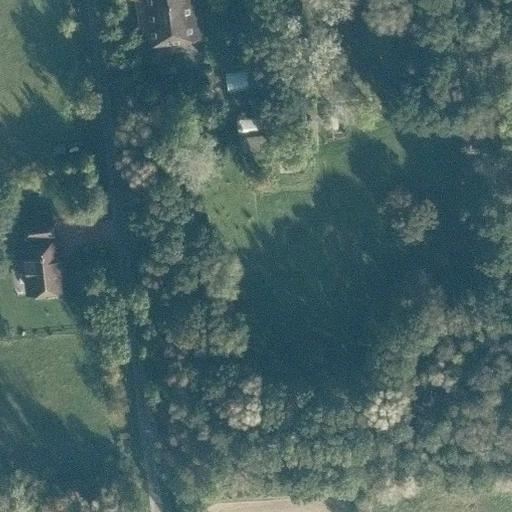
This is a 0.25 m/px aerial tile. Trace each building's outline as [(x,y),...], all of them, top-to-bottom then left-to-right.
[(139,0),(145,47),(200,41),(195,0),(139,0)] [(264,115),(237,116),(239,147),(265,146),(264,115)] [(301,142),(320,141),(318,117),(300,118),(301,142)] [(303,159),(274,160),(275,175),(303,174),(303,159)] [(63,294),(58,240),(14,245),(20,298),(63,294)]
